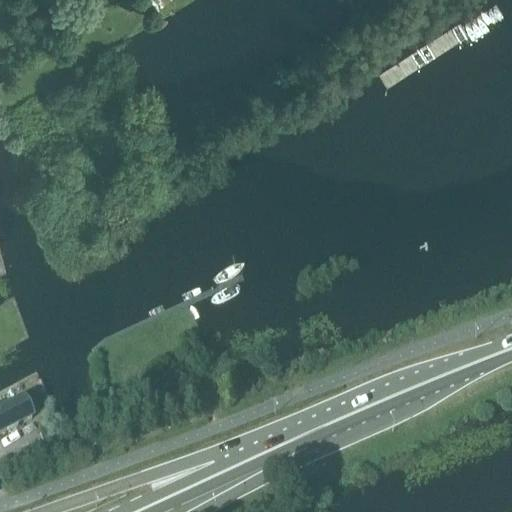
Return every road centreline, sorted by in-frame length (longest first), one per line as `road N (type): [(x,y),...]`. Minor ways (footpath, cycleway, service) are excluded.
road 1 (primary): [(376,403),(45,511)]
road 2 (primary): [(135,511),(376,403)]
road 3 (primary): [(202,511),(376,403)]
road 4 (primary): [(376,403),(511,351)]
